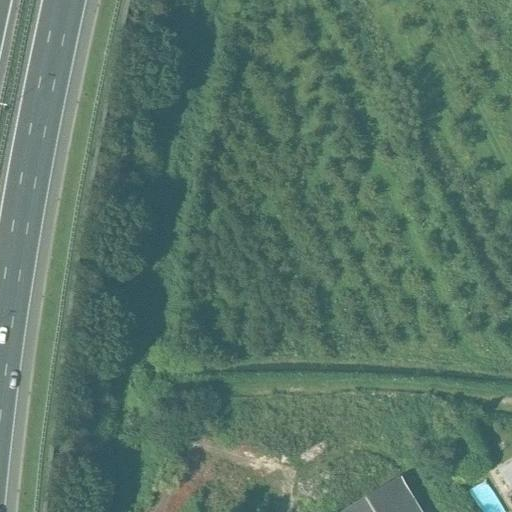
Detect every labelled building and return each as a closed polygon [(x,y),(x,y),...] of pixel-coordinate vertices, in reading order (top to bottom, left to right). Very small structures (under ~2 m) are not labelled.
[(511,467),(495,477),(511,504),(511,467)] [(511,504),(495,477),(478,488),(492,511),(503,511),(511,506),(511,504)] [(356,511),(414,511),(399,486),(356,511)] [(492,511),(478,488),(460,500),(467,511),(492,511)] [(467,511),(460,500),(442,511),(443,511),(467,511)]
